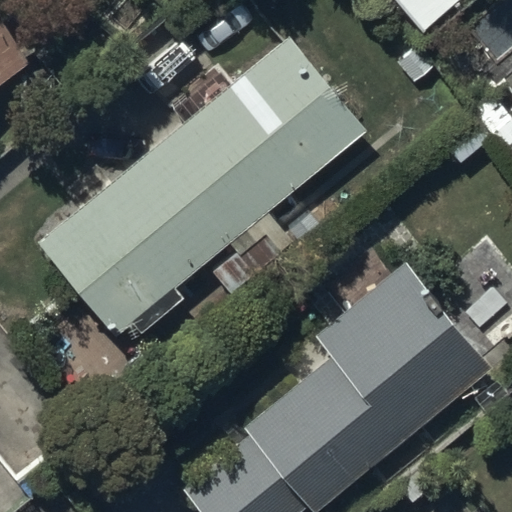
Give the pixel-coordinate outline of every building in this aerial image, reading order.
[(395,0),(417,26),(447,0),(395,0)] [(0,73),(25,58),(0,17),(0,73)] [(362,124),(283,32),(32,237),(110,333),(129,317),(136,326),(178,291),(171,283),(224,239),(233,249),(210,268),(225,286),(287,235),(262,205),(362,124)] [(511,118),(492,93),(436,137),(453,159),(490,130),(511,157),(511,118)] [(485,363),(402,259),(311,332),(327,352),(239,424),(244,430),(177,484),(200,511),(287,511),(304,498),(310,505),(485,363)]
